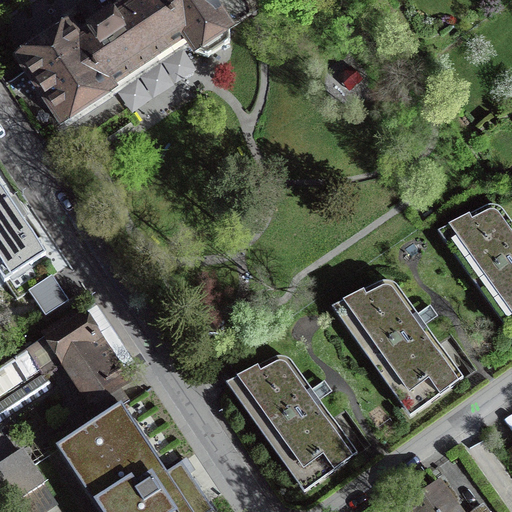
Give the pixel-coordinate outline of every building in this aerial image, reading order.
[(67,31),(20,62),(21,64),(20,65),(60,125),(112,90),(112,88),(186,39),(194,52),(208,57),(229,42),(230,29),(251,15),(250,12),(249,8),(248,5),(246,3),(244,0),(243,0),(232,0),(231,0),(131,0),(111,14),(111,13),(91,26),(81,11),(72,17),(62,24),(67,31)] [(0,266),(37,242),(16,211),(1,188),(0,188),(0,266)] [(486,208),(439,232),(511,333),(511,224),(503,211),(501,209),(499,208),(496,207),(494,207),(492,206),(490,207),(488,207),(486,208)] [(47,313),(72,296),(53,270),(29,286),(47,313)] [(380,284),(333,307),(412,417),(463,380),(423,324),(435,315),(431,310),(428,305),(416,314),(397,286),(395,285),(393,284),(391,283),(388,282),(386,282),(384,282),(382,283),(380,284)] [(104,348),(81,314),(27,350),(40,369),(43,373),(47,379),(70,364),(95,403),(126,382),(104,348)] [(0,395),(40,369),(27,350),(0,367),(0,395)] [(274,359),(228,383),(306,492),(358,455),(317,399),(330,390),(326,385),(322,380),(310,389),(291,362),(289,361),(287,359),(285,358),(283,358),(280,358),(278,358),(276,358),(274,359)] [(47,379),(43,373),(0,401),(0,422),(53,388),(47,379)] [(209,511),(213,510),(198,487),(181,463),(166,473),(121,405),(56,448),(59,452),(75,477),(98,511),(209,511)] [(23,446),(0,461),(0,511),(10,511),(48,487),(52,493),(75,477),(59,452),(37,467),(23,446)] [(407,508),(400,511),(458,511),(452,502),(438,483),(406,506),(407,508)]
